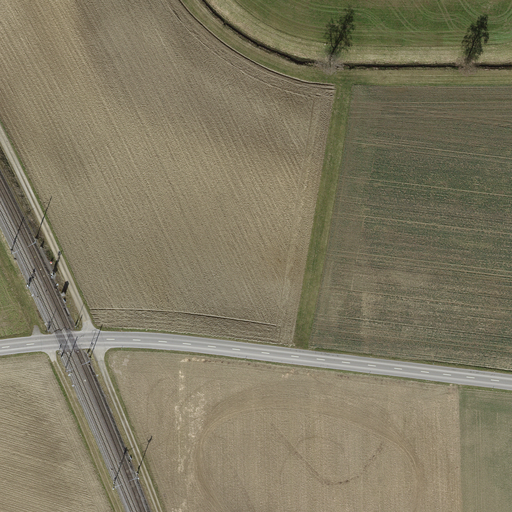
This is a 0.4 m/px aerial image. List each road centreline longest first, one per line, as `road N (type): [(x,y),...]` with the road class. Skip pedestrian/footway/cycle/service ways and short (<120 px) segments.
road 1 (tertiary): [(0,349),(139,339),(511,378)]
road 2 (track): [(0,131),(94,339),(160,511)]
road 3 (track): [(118,511),(47,342)]
